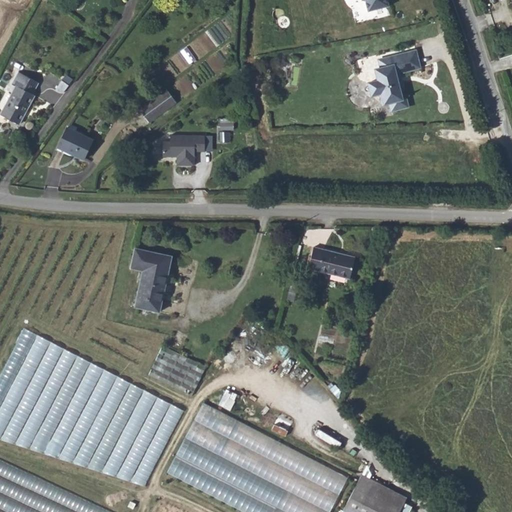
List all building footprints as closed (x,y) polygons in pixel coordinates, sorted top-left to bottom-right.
[(364,0),(367,10),(388,6),(387,0),(364,0)] [(199,37),(209,50),(218,43),(207,30),(199,37)] [(398,72),(419,67),(415,50),(380,58),(382,66),(380,67),(382,75),(377,76),(378,80),(381,92),(381,95),(387,94),(389,101),(391,101),(393,109),(407,105),(405,96),(401,97),(396,77),(399,77),(398,72)] [(22,74),(0,112),(0,113),(19,124),(34,95),(32,94),(38,83),(22,74)] [(64,79),(71,84),(74,79),(68,75),(64,79)] [(64,90),(66,90),(71,84),(64,79),(63,80),(57,88),(59,90),(62,90),(64,90)] [(381,92),(378,80),(368,82),(371,94),(381,92)] [(151,122),(178,101),(168,87),(151,101),(141,108),(151,122)] [(83,159),(93,139),(66,126),(57,146),(83,159)] [(170,147),(162,147),(162,169),(175,169),(176,162),(194,162),(194,150),(206,150),(205,134),(195,133),(182,133),(182,139),(171,139),(170,147)] [(313,246),(308,268),(349,278),(355,256),(313,246)] [(159,312),(171,255),(135,248),(131,267),(142,270),(135,306),(159,312)] [(181,409),(24,329),(0,376),(0,440),(142,485),(181,409)] [(193,395),(207,365),(163,344),(149,373),(193,395)] [(226,388),(220,404),(231,408),(237,393),(226,388)] [(328,511),(348,476),(203,400),(165,471),(242,511),(328,511)] [(109,511),(0,458),(0,511),(109,511)] [(356,484),(401,507),(406,497),(362,474),(356,484)] [(356,484),(342,511),(398,511),(401,507),(356,484)]
